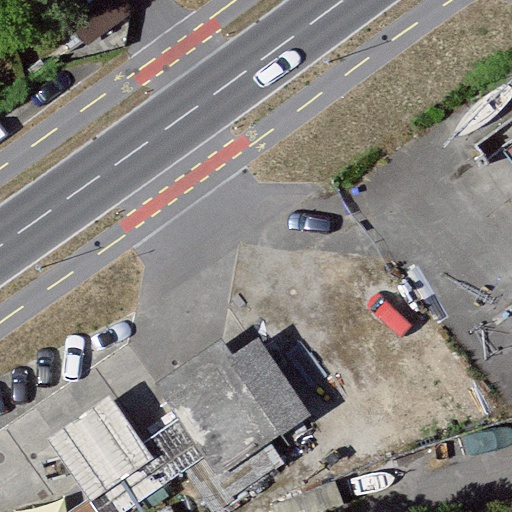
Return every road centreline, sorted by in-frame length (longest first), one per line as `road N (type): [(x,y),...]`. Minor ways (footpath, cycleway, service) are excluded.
road 1 (primary): [(0,246),(215,93)]
road 2 (primary): [(215,93),(345,0)]
